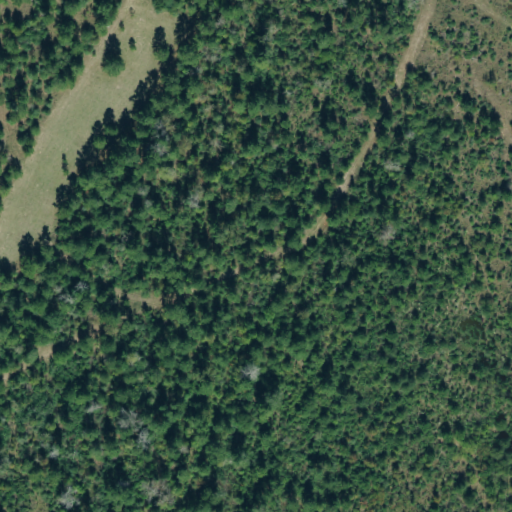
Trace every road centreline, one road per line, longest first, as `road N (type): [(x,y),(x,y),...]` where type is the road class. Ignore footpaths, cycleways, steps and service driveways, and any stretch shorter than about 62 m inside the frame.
road 1 (track): [(428,0),(314,234),(146,307),(40,244),(0,249)]
road 2 (track): [(0,248),(125,0)]
road 3 (track): [(146,307),(0,382)]
